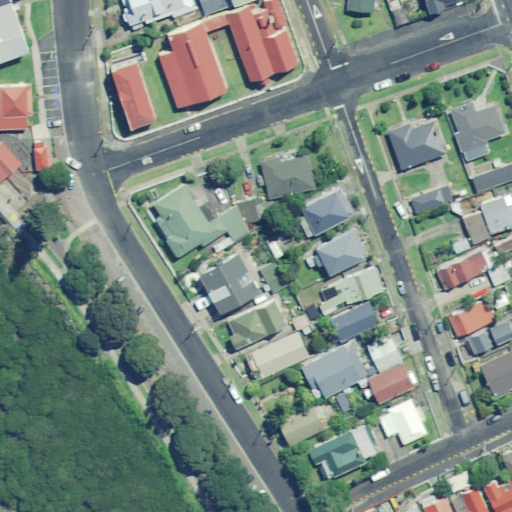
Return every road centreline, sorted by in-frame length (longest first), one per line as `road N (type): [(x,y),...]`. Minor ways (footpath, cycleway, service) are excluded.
road 1 (unclassified): [(92,174),(105,214),(296,511)]
road 2 (residential): [(464,440),(336,85)]
road 3 (residential): [(336,85),(92,174)]
road 4 (residential): [(511,20),(336,85)]
road 5 (unclassified): [(72,0),(92,174)]
road 6 (residential): [(323,511),(464,440)]
